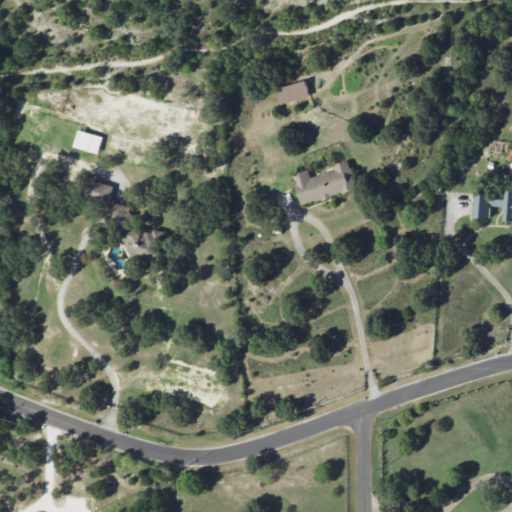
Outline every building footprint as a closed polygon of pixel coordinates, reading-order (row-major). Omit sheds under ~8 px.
[(310,95),(305,80),(275,89),(280,105),(310,95)] [(98,153),(103,137),(79,130),(74,147),(98,153)] [(292,174),(301,205),(357,188),(349,163),(309,175),(308,169),(292,174)] [(156,262),(162,231),(152,229),(152,232),(128,228),(131,206),(110,202),(113,184),(89,180),(86,200),(114,205),(111,225),(124,227),(121,244),(129,245),(127,256),(156,262)] [(511,215),(511,189),(506,190),(506,196),(473,194),(472,217),(489,218),(490,205),(505,206),(505,215),(511,215)]
